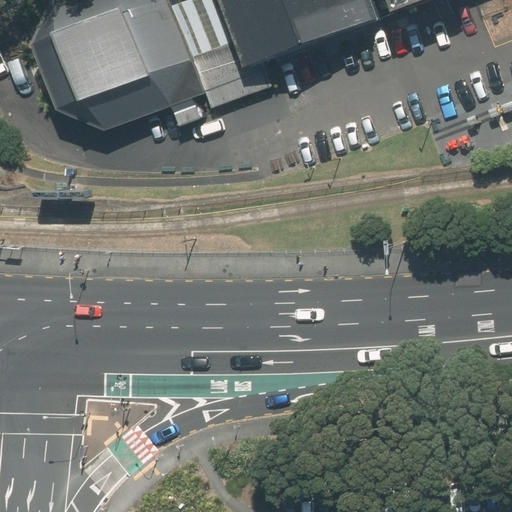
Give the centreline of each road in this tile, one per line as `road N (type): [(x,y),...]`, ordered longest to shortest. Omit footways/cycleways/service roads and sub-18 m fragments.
road 1 (primary): [(39,304),(511,295)]
road 2 (primary): [(431,353),(173,427),(72,511)]
road 3 (primary): [(431,353),(37,355)]
road 4 (primary): [(37,355),(24,511)]
